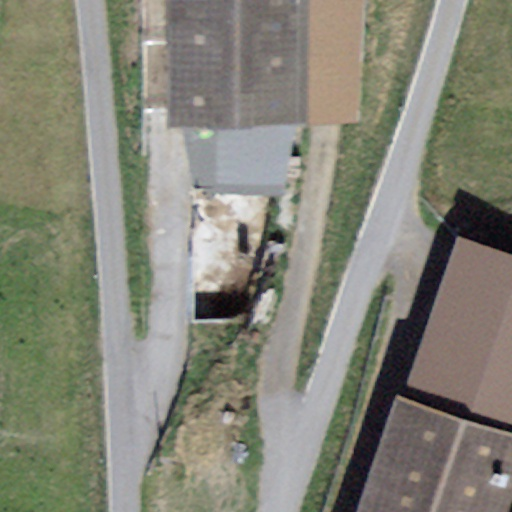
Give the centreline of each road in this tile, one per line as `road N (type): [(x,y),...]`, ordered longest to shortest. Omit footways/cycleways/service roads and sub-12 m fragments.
road 1 (tertiary): [(451,0),(393,205),(281,511)]
road 2 (tertiary): [(127,511),(88,0)]
